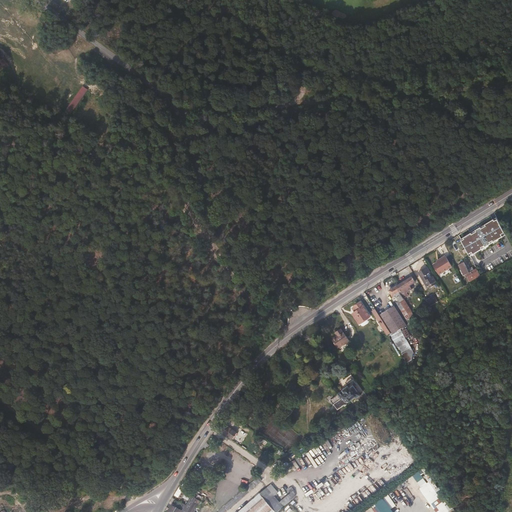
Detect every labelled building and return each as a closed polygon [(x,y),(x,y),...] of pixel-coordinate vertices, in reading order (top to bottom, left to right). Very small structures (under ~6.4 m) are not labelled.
[(88,90),(82,86),(62,111),(68,116),(88,90)] [(511,247),(495,216),(487,221),(485,218),(480,221),(484,228),(494,223),(504,241),(505,241),(509,248),(511,247)] [(493,240),(488,232),(477,238),(482,247),(493,240)] [(451,265),(446,256),(435,263),(439,271),(451,265)] [(415,262),(418,269),(426,266),(423,259),(415,262)] [(470,282),(480,276),(476,269),(474,271),(469,273),(467,270),(463,263),(458,266),(464,276),(466,275),(470,282)] [(426,273),(424,268),(417,273),(423,285),(431,281),(428,277),(426,279),(424,274),(426,273)] [(399,295),(411,288),(410,285),(413,283),(409,277),(394,286),(399,295)] [(401,301),(399,295),(394,286),(386,290),(390,297),(393,296),(398,303),(401,301)] [(380,316),(363,293),(361,294),(373,310),(371,312),(388,336),(391,334),(380,316)] [(438,304),(433,297),(426,301),(430,308),(438,304)] [(362,318),(366,315),(364,312),(365,311),(358,301),(352,305),(354,307),(352,308),(355,312),(353,314),(356,318),(360,315),(362,318)] [(385,302),(387,305),(377,309),(379,313),(391,307),(388,301),(385,302)] [(405,325),(394,307),(380,316),(391,334),(405,325)] [(330,335),(338,348),(350,341),(342,328),(330,335)] [(394,365),(387,352),(366,364),(374,377),(394,365)] [(348,384),(335,393),(338,399),(340,397),(342,399),(344,398),(346,402),(356,395),(354,393),(358,391),(354,386),(351,388),(348,384)] [(344,406),(340,400),(333,405),(336,411),(344,406)] [(230,439),(234,433),(222,425),(218,431),(230,439)] [(420,486),(426,482),(422,475),(424,474),(428,479),(431,477),(424,466),(412,474),(420,486)] [(276,479),(273,482),(281,490),(283,487),(276,479)] [(276,511),(295,496),(291,493),(277,505),(264,490),(238,511),(276,511)] [(242,492),(215,511),(225,511),(245,496),(242,492)] [(375,502),(381,511),(394,511),(384,496),(375,502)] [(197,510),(203,501),(199,498),(197,501),(194,500),(187,511),(193,511),(192,511),(194,508),(197,510)] [(332,511),(333,504),(315,503),(314,511),(332,511)]
